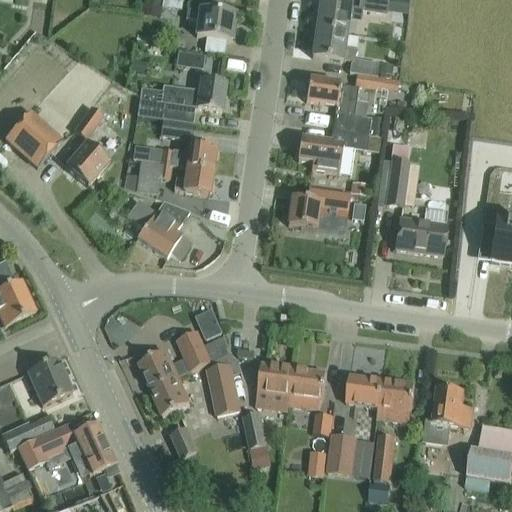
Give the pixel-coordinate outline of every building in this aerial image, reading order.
[(159,21),(162,2),(152,0),(142,0),(139,18),(159,21)] [(220,5),(221,0),(213,0),(213,3),(189,0),(187,0),(184,21),(198,23),(196,39),(231,44),(235,18),(223,17),(225,5),(220,5)] [(385,17),(387,4),(387,3),(362,0),(359,0),(358,11),(350,10),(350,9),(339,7),(320,4),(316,32),(345,36),(347,22),(359,24),(361,14),(385,17)] [(378,64),(354,61),(356,52),(343,50),(345,36),(316,32),(312,60),(331,63),(341,65),(341,63),(350,64),(349,75),(356,76),(356,77),(376,80),(378,64)] [(191,48),(190,59),(210,61),(211,50),(191,48)] [(206,72),(208,63),(187,60),(186,69),(206,72)] [(391,77),(392,68),(379,66),(378,76),(379,76),(379,80),(389,81),(389,76),(391,77)] [(379,80),(376,80),(356,77),(355,88),(396,94),(398,83),(389,81),(379,80)] [(413,78),(412,96),(431,96),(432,79),(413,78)] [(221,116),(225,86),(200,82),(198,94),(163,89),(160,107),(155,106),(157,95),(140,92),(136,121),(162,124),(162,123),(191,127),(194,112),(221,116)] [(304,93),(303,101),(306,101),(305,105),(335,109),(332,134),(368,139),(371,122),(364,121),(366,106),(356,104),(358,91),(351,90),(340,88),(340,86),(328,85),(308,82),(307,93),(304,93)] [(86,145),(104,121),(90,111),(72,135),(86,145)] [(37,171),(50,156),(62,143),(30,114),(5,142),(37,171)] [(371,122),(368,139),(381,141),(384,121),(371,120),(371,122)] [(188,143),(191,128),(191,127),(162,123),(162,124),(160,138),(188,143)] [(298,153),(296,153),(295,161),(297,162),(297,164),(309,166),(308,173),(338,177),(341,151),(365,155),(365,154),(366,154),(368,139),(332,134),(330,146),(300,142),(298,153)] [(87,189),(100,174),(108,163),(87,145),(65,170),(87,189)] [(212,175),(216,151),(196,148),(185,146),(183,155),(173,154),(172,155),(160,154),(159,167),(170,168),(170,169),(186,171),(212,175)] [(402,210),(408,167),(406,167),(409,149),(392,147),(390,164),(392,165),(385,208),(402,210)] [(168,183),(170,169),(170,168),(159,167),(139,164),(135,195),(153,197),(155,181),(168,183)] [(174,194),(189,196),(209,199),(212,175),(186,171),(184,182),(176,181),(174,194)] [(362,188),(376,191),(378,179),(365,176),(362,188)] [(291,201),(287,228),(303,231),(302,233),(311,234),(311,232),(328,234),(331,219),(346,221),(349,197),(308,191),(307,203),(291,201)] [(222,203),(218,213),(239,219),(242,209),(222,203)] [(157,214),(155,216),(138,204),(126,221),(143,233),(136,243),(166,262),(169,258),(179,264),(191,246),(175,235),(189,215),(163,205),(157,214)] [(353,206),(350,222),(363,224),(365,207),(353,206)] [(444,229),(446,215),(425,212),(423,226),(399,222),(395,253),(442,260),(446,229),(444,229)] [(481,230),(477,259),(489,261),(488,267),(510,270),(511,253),(511,228),(494,226),(493,232),(481,230)] [(374,259),(375,242),(360,241),(358,258),(374,259)] [(13,287),(4,266),(0,267),(0,322),(4,331),(35,316),(20,284),(13,287)] [(212,315),(195,322),(205,344),(222,336),(212,315)] [(189,375),(211,365),(198,334),(175,344),(189,375)] [(226,348),(210,356),(214,364),(214,365),(217,364),(229,358),(226,348)] [(150,393),(177,381),(166,355),(139,367),(150,393)] [(42,409),(53,405),(71,396),(56,362),(27,375),(42,409)] [(288,415),(289,410),(290,399),(289,399),(292,372),(261,367),(258,387),(257,395),(255,411),(288,415)] [(216,420),(241,415),(237,394),(232,372),(231,368),(206,373),(216,420)] [(322,404),(323,396),(326,376),(292,372),(289,399),(290,399),(289,410),(319,414),(320,403),(322,404)] [(0,381),(0,396),(5,418),(30,412),(21,377),(0,381)] [(377,411),(380,383),(349,379),(346,407),(377,411)] [(162,419),(180,411),(189,407),(177,381),(150,393),(162,419)] [(414,388),(380,383),(377,411),(378,412),(377,423),(409,427),(410,416),(411,408),(414,388)] [(427,424),(424,444),(445,447),(449,443),(451,428),(470,431),(473,411),(462,410),(464,395),(437,391),(434,411),(432,425),(427,424)] [(329,452),(333,420),(315,417),(312,437),(320,439),(319,451),(329,452)] [(251,452),(266,449),(260,418),(244,422),(251,452)] [(55,434),(48,419),(29,427),(28,426),(1,439),(9,457),(16,453),(37,443),(37,442),(55,434)] [(79,433),(73,436),(79,448),(87,465),(92,477),(96,475),(97,475),(113,468),(116,466),(97,425),(79,433)] [(37,443),(16,453),(26,475),(48,464),(47,462),(62,455),(70,438),(66,429),(55,434),(37,442),(37,443)] [(182,463),(196,457),(185,433),(171,439),(182,463)] [(470,460),(467,479),(510,486),(511,471),(511,437),(483,433),(480,453),(471,451),(470,460)] [(351,479),(354,459),(356,443),(332,439),(327,475),(351,479)] [(382,487),(389,487),(393,442),(387,441),(378,440),(373,486),(382,487)] [(262,452),(251,455),(254,470),(266,468),(262,452)] [(322,481),(324,457),(312,456),(310,479),(322,481)] [(0,511),(4,511),(11,509),(10,507),(31,498),(21,476),(0,486),(0,485),(0,511)] [(372,488),(370,503),(385,505),(387,490),(372,488)]
